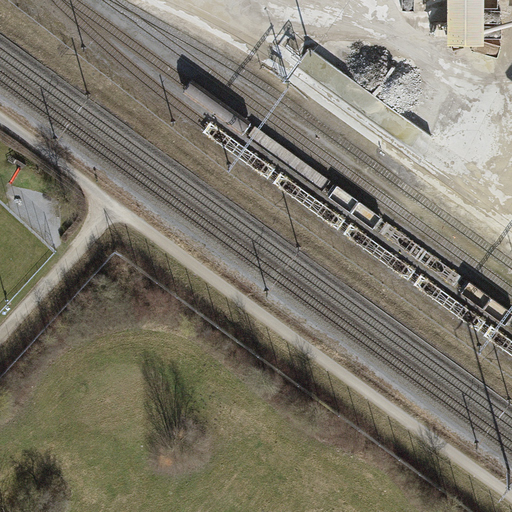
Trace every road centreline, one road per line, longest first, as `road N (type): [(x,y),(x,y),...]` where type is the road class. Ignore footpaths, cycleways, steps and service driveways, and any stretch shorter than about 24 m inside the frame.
road 1 (track): [(118,205),(511,491)]
road 2 (track): [(118,205),(0,334)]
road 3 (track): [(0,119),(118,205)]
